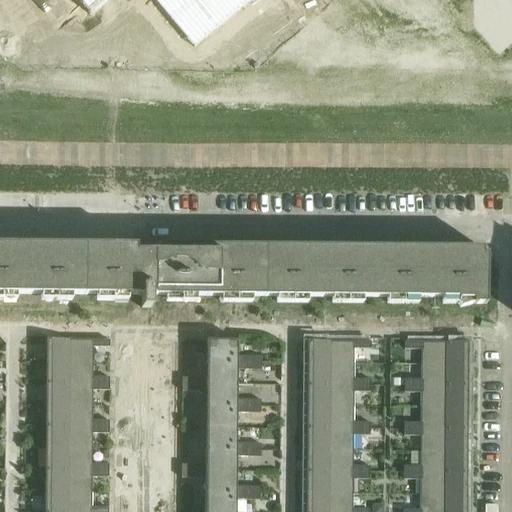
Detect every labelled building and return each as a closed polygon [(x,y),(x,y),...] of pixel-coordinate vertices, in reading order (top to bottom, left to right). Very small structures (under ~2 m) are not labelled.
[(78,0),(90,14),(106,0),(153,0),(194,49),(253,0),(78,0)] [(0,290),(141,292),(141,310),(151,310),(151,292),(472,294),(472,306),(486,306),(486,256),(482,256),(482,249),(157,247),(157,253),(152,253),(152,257),(140,256),(140,253),(136,253),(136,247),(0,246),(0,290)] [(46,341),(46,363),(93,364),(93,349),(109,349),(109,341),(46,341)] [(206,342),(206,365),(261,365),(261,358),(237,358),(237,342),(206,342)] [(307,343),(307,366),(354,366),(354,351),(370,351),(370,343),(307,343)] [(420,351),(420,366),(467,367),(467,344),(404,344),(404,351),(420,351)] [(46,363),(46,385),(109,386),(109,379),(93,379),(93,364),(46,363)] [(182,379),(182,386),(237,387),(237,372),(260,372),(261,365),(206,365),(206,379),(182,379)] [(307,366),(306,387),(370,388),(370,381),(354,381),(354,366),(307,366)] [(403,381),(403,388),(467,388),(467,367),(420,366),(420,381),(403,381)] [(46,385),(45,407),(92,407),(93,392),(109,392),(109,386),(46,385)] [(237,387),(182,386),(182,393),(206,393),(206,408),(260,408),(260,401),(237,401),(237,387)] [(306,387),(306,409),(353,409),(354,394),(370,394),(370,388),(306,387)] [(467,388),(403,388),(403,394),(420,395),(420,410),(467,410),(467,388)] [(45,407),(45,428),(109,429),(109,422),(92,422),(92,407),(45,407)] [(206,408),(206,430),(236,430),(236,415),(260,415),(260,408),(206,408)] [(306,409),(306,431),(370,431),(370,424),(353,424),(353,409),(306,409)] [(403,425),(403,431),(466,432),(467,410),(420,410),(419,425),(403,425)] [(45,428),(45,450),(92,451),(92,435),(109,436),(109,429),(45,428)] [(206,430),(205,452),(260,452),(260,445),(236,445),(236,430),(206,430)] [(306,431),(306,452),(353,453),(353,437),(370,438),(370,431),(306,431)] [(466,432),(403,431),(403,438),(419,438),(419,453),(466,453),(466,432)] [(45,450),(45,472),(108,472),(108,466),(92,466),(92,451),(45,450)] [(181,466),(181,473),(236,474),(236,459),(260,459),(260,452),(205,452),(205,466),(181,466)] [(306,452),(306,474),(369,474),(369,468),(353,468),(353,453),(306,452)] [(403,468),(403,475),(466,475),(466,453),(419,453),(419,468),(403,468)] [(45,472),(45,494),(92,494),(92,479),(108,479),(108,472),(45,472)] [(236,474),(181,473),(181,480),(205,480),(205,495),(260,495),(260,488),(236,488),(236,474)] [(306,474),(306,496),(353,496),(353,481),(369,481),(369,474),(306,474)] [(466,475),(403,475),(403,481),(419,481),(419,496),(466,497),(466,475)] [(45,494),(44,511),(108,511),(108,509),(92,509),(92,494),(45,494)] [(205,495),(204,511),(235,511),(236,502),(260,502),(260,495),(205,495)] [(306,496),(305,511),(369,511),(353,511),(353,496),(306,496)] [(402,511),(465,511),(466,497),(419,496),(419,511),(402,511)]
